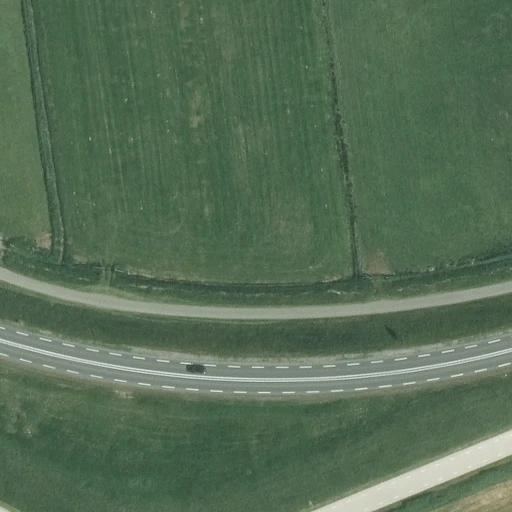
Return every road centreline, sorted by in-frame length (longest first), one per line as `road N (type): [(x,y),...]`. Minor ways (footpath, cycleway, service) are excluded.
road 1 (primary): [(0,341),(134,370),(273,380),(412,370),(511,348)]
road 2 (unclassified): [(0,274),(107,302),(247,314),(379,308),(511,286)]
road 3 (unclassified): [(340,511),(511,442)]
